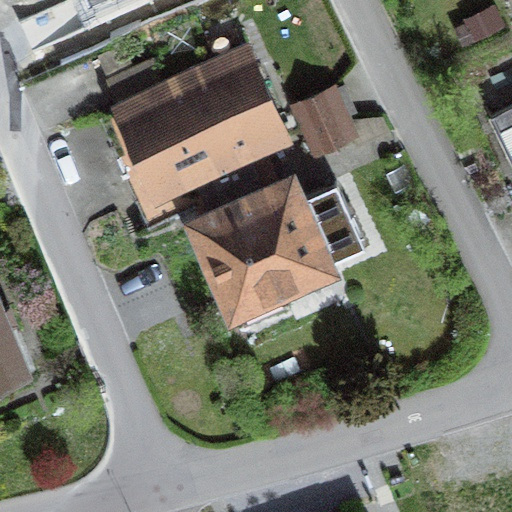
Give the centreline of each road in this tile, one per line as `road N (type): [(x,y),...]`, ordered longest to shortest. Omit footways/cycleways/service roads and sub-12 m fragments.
road 1 (residential): [(164,484),(0,91)]
road 2 (residential): [(511,393),(164,484)]
road 3 (residential): [(511,306),(358,0)]
